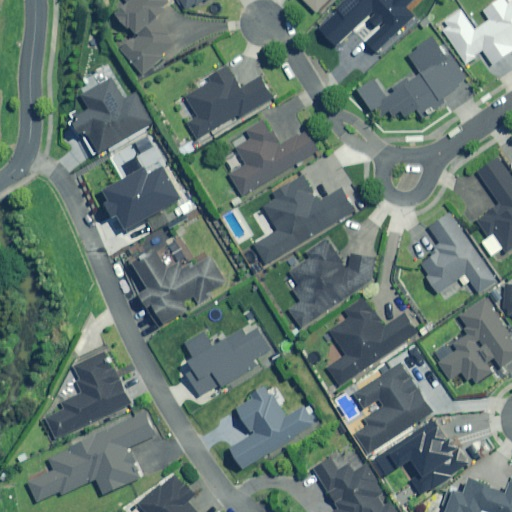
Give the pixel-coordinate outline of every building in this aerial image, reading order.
[(163,57),(177,44),(172,39),(173,37),(157,20),(168,11),(166,9),(170,5),(168,3),(171,0),(126,0),(131,4),(118,15),(132,30),(134,29),(140,35),(122,52),(144,77),(164,59),(163,57)] [(182,0),(188,8),(196,3),(197,4),(204,0),(182,0)] [(303,0),(317,12),(328,0),(303,0)] [(347,0),(338,9),(340,11),(321,29),(338,46),(375,11),(378,14),(372,19),(379,26),(385,21),(388,24),(368,42),(378,53),(417,16),(408,7),(415,0),(347,0)] [(444,31),(467,65),(476,59),(475,57),(484,51),(495,67),(511,54),(511,2),(508,5),(504,0),(500,0),(485,11),(491,20),(476,31),(461,11),(444,23),(448,28),(444,31)] [(446,104),(443,99),(461,87),(459,84),(468,78),(452,54),(448,57),(435,39),(410,56),(419,70),(394,87),(385,93),(376,80),(359,91),(379,120),(391,112),(394,117),(401,112),(406,118),(417,110),(423,119),(446,104)] [(241,89),(229,67),(210,78),(213,82),(187,97),(199,118),(190,124),(199,140),(241,116),(243,118),(276,100),(263,77),(241,89)] [(84,96),(91,108),(76,117),(78,120),(73,123),(80,136),(85,133),(98,155),(152,123),(135,94),(124,100),(112,79),(84,96)] [(282,147),(266,121),(249,131),(253,139),(238,148),(247,165),(231,174),(244,196),(320,150),(308,131),(282,147)] [(192,142),(180,149),(185,157),(197,151),(192,142)] [(511,179),(498,159),(479,172),(501,205),(479,220),(491,237),(483,243),(492,257),(504,249),(508,254),(511,251),(511,179)] [(144,169),(106,191),(111,199),(104,203),(115,222),(121,219),(127,230),(180,200),(162,168),(148,176),(144,169)] [(320,203),(303,176),(274,194),(277,199),(265,207),(279,230),(254,246),(267,268),(358,211),(348,197),(343,188),(320,203)] [(439,294),(466,275),(473,285),(480,294),(496,282),(449,215),(429,228),(440,244),(434,248),(438,253),(420,266),(439,294)] [(349,255),(348,265),(346,265),(328,239),(309,252),(312,257),(290,272),(299,286),(295,290),(302,301),(290,310),(303,328),(372,282),(375,258),(374,258),(349,255)] [(167,271),(156,252),(134,265),(150,291),(139,297),(158,329),(187,312),(182,304),(195,296),(200,304),(212,297),(210,294),(226,284),(211,258),(197,266),(191,266),(184,270),(180,264),(167,271)] [(386,327),(366,298),(347,311),(351,318),(332,331),(349,355),(328,370),(340,388),(418,333),(405,314),(386,327)] [(496,359),(502,369),(511,363),(511,339),(499,318),(501,317),(490,298),(461,315),(469,329),(462,333),(466,338),(455,345),(459,351),(452,356),(447,348),(435,355),(450,380),(462,373),(467,381),(472,377),(476,385),(493,374),(487,364),(496,359)] [(258,330),(245,337),(241,330),(214,347),(205,333),(186,344),(195,358),(189,361),(196,372),(188,376),(201,399),(221,387),(222,388),(256,367),(254,363),(271,352),(258,330)] [(132,405),(107,353),(75,368),(87,393),(64,404),(67,409),(48,418),(58,440),(132,405)] [(434,414),(401,365),(356,395),(367,411),(383,400),(387,406),(367,419),(371,426),(357,434),(372,456),(434,414)] [(286,419),(268,389),(237,408),(254,436),(231,450),(244,470),(315,427),(303,408),(286,419)] [(156,437),(145,414),(69,449),(71,452),(52,461),(56,469),(28,483),(37,503),(62,492),(63,496),(96,480),(104,496),(143,478),(129,449),(156,437)] [(435,418),(376,456),(388,473),(412,457),(422,472),(412,479),(422,493),(431,487),(432,489),(452,475),(451,474),(468,462),(452,437),(449,439),(435,418)] [(383,495),(358,452),(346,459),(350,465),(339,471),(332,459),(315,469),(340,510),(336,511),(395,511),(390,504),(384,508),(378,498),(383,495)] [(197,497),(177,474),(141,506),(146,511),(196,511),(189,503),(197,497)] [(511,511),(511,482),(510,489),(471,477),(466,492),(449,486),(443,504),(448,506),(446,511),(482,511),(483,509),(491,511),(511,511)]
